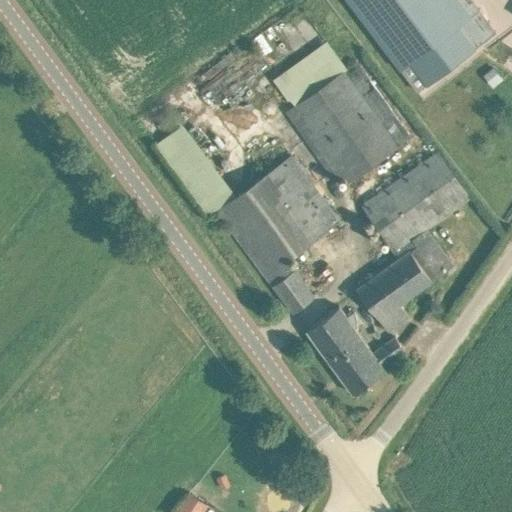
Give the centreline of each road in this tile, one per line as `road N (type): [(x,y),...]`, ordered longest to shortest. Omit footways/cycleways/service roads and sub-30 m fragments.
road 1 (unclassified): [(354,478),(1,0)]
road 2 (unclassified): [(354,478),(511,253)]
